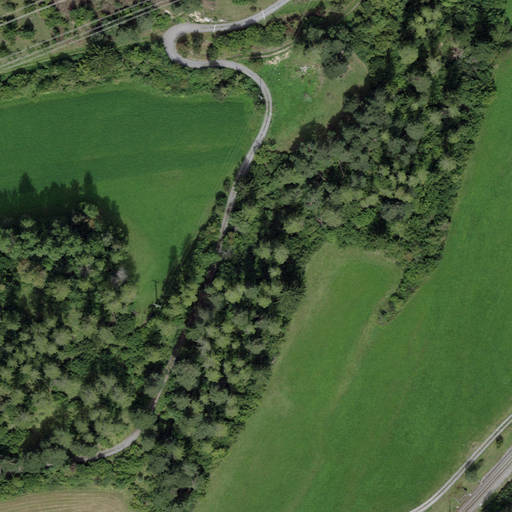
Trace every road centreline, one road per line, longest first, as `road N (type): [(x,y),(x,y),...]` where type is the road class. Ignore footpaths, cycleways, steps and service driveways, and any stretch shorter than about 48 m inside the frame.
road 1 (track): [(0,483),(120,447),(150,411),(215,272),(233,205),(269,125),(257,82),(215,69)]
road 2 (track): [(215,69),(183,67),(170,54),(172,41),(234,32),(295,0)]
road 3 (track): [(171,44),(105,49),(0,80)]
road 4 (track): [(363,0),(304,46),(215,69)]
road 5 (track): [(511,417),(418,511)]
